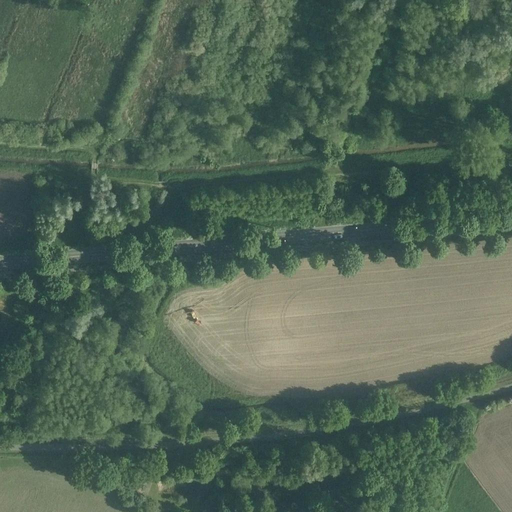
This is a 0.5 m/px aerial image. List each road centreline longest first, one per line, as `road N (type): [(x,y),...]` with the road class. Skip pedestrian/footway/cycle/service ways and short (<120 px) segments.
road 1 (primary): [(511,217),(0,263)]
road 2 (track): [(511,157),(179,193),(98,187),(95,176)]
road 3 (track): [(318,247),(329,152),(353,82)]
road 4 (track): [(436,511),(474,397)]
